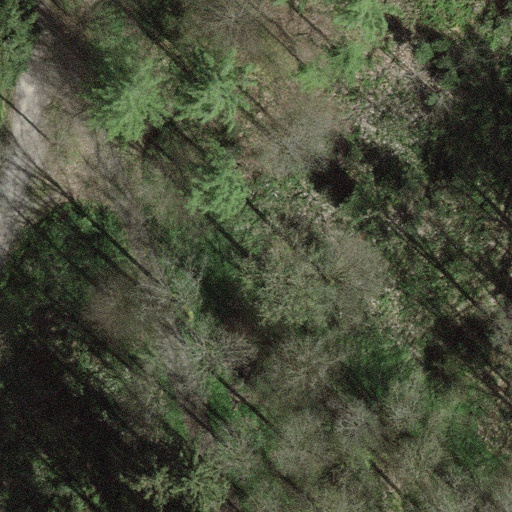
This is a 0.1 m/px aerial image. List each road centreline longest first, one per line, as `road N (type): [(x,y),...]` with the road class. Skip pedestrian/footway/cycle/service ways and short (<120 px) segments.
road 1 (track): [(44,72),(112,194),(163,338),(239,511)]
road 2 (track): [(30,0),(44,72),(0,204)]
